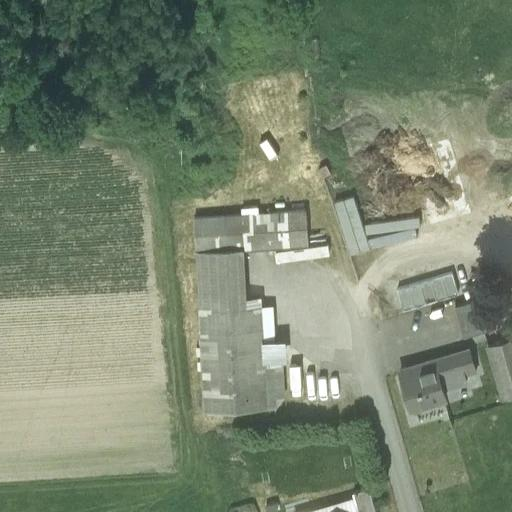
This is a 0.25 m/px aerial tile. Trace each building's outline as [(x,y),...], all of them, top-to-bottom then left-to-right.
[(305,210),(269,212),(271,246),(307,244),(305,210)] [(269,212),(249,214),(251,247),(271,246),(269,212)] [(249,214),(194,217),(196,251),(243,248),(251,247),(249,214)] [(350,225),(404,226),(404,216),(350,216),(350,225)] [(243,248),(197,251),(200,309),(246,306),(243,248)] [(457,291),(452,272),(441,275),(447,294),(457,291)] [(447,294),(441,275),(430,278),(436,297),(447,294)] [(436,297),(430,278),(420,281),(425,301),(436,297)] [(425,301),(420,281),(409,284),(415,304),(425,301)] [(415,304),(409,284),(398,288),(404,307),(415,304)] [(479,297),(452,305),(462,337),(489,328),(479,297)] [(200,309),(201,330),(262,327),(261,306),(246,306),(200,309)] [(262,327),(201,330),(206,411),(267,408),(264,360),(263,340),(262,327)] [(511,336),(488,344),(503,396),(511,393),(511,336)] [(282,339),(263,340),(264,360),(281,359),(283,359),(282,339)] [(470,349),(457,353),(463,373),(464,373),(476,370),(470,349)] [(424,364),(400,371),(409,405),(446,395),(443,387),(466,381),(464,373),(463,373),(457,353),(423,362),(424,364)] [(281,359),(264,360),(267,408),(273,407),(282,397),(281,359)] [(376,511),(369,486),(353,491),(354,494),(358,511),(376,511)] [(358,511),(354,494),(293,511),(358,511)]
